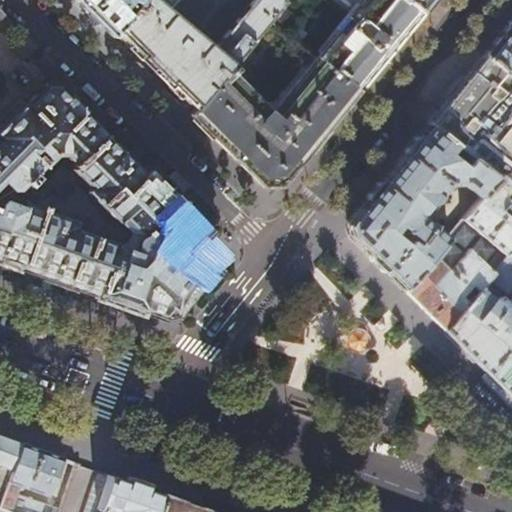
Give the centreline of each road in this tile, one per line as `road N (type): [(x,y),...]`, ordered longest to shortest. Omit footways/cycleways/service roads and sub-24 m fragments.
road 1 (residential): [(17,0),(270,252)]
road 2 (residential): [(477,0),(270,252)]
road 3 (residential): [(384,479),(173,404)]
road 4 (residential): [(173,404),(0,343)]
road 5 (residential): [(270,252),(202,343),(173,404)]
